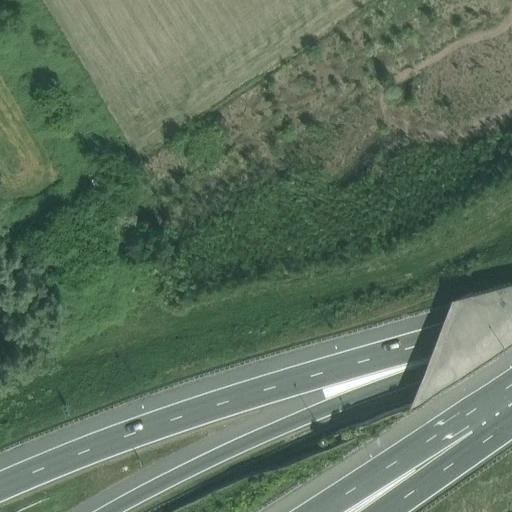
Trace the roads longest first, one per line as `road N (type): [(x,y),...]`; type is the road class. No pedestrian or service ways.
road 1 (motorway): [(511,341),(433,343),(318,374),(0,485)]
road 2 (motorway): [(511,346),(330,407),(111,511)]
road 3 (motorway): [(480,441),(340,511)]
road 4 (motorway): [(480,441),(381,511)]
